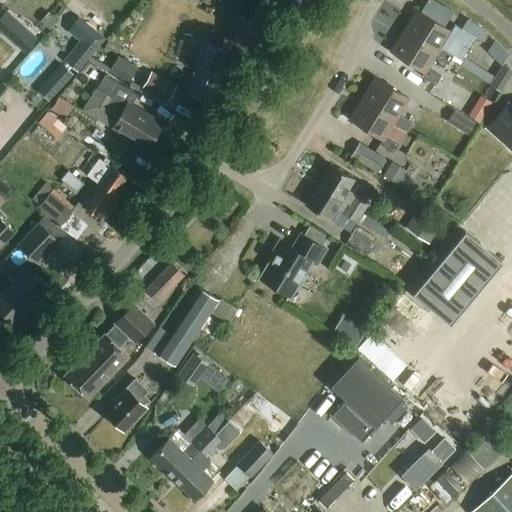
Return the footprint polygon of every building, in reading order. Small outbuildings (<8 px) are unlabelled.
[(6,11),(0,17),(0,32),(5,37),(19,22),(6,11)] [(436,53),(434,57),(447,65),(452,56),(440,48),(450,32),(415,11),(402,32),(436,53)] [(49,13),(40,23),(49,31),(57,21),(49,13)] [(64,62),(78,73),(105,40),(78,18),(68,32),(80,42),(64,62)] [(485,35),(487,32),(468,20),(461,30),(475,39),(480,42),(485,35)] [(436,53),(402,32),(389,53),(423,74),(421,77),(434,85),(440,76),(427,68),(434,57),(436,53)] [(228,51),(203,44),(188,96),(213,103),(228,51)] [(118,57),(109,72),(128,84),(137,69),(118,57)] [(511,70),(502,64),(489,86),(501,93),(511,75),(511,70)] [(37,93),(50,104),(74,76),(61,65),(37,93)] [(141,89),(167,104),(177,87),(151,73),(141,89)] [(137,95),(105,76),(96,91),(110,99),(101,114),(116,123),(113,128),(147,148),(162,124),(131,106),(137,95)] [(374,78),(361,99),(395,120),(392,125),(405,133),(411,123),(398,115),(408,98),(374,78)] [(395,120),(361,99),(348,120),(381,140),(378,145),(392,154),(398,144),(385,136),(392,125),(395,120)] [(511,110),(507,106),(488,126),(507,143),(511,137),(511,110)] [(479,124),(484,116),(472,108),(467,117),(479,124)] [(47,112),(37,124),(56,140),(66,128),(47,112)] [(453,114),(447,123),(467,136),(474,126),(453,114)] [(358,146),(350,159),(376,175),(384,162),(358,146)] [(87,176),(94,180),(78,203),(106,222),(129,189),(122,184),(127,177),(100,158),(87,176)] [(390,164),(381,179),(397,187),(405,174),(390,164)] [(318,186),(342,201),(355,180),(331,166),(318,186)] [(0,175),(0,207),(16,190),(0,175)] [(342,201),(318,186),(306,206),(349,234),(357,221),(362,214),(347,204),(346,205),(341,201),(342,201)] [(224,219),(237,204),(219,189),(206,204),(224,219)] [(38,208),(60,227),(73,212),(50,193),(38,208)] [(353,195),(347,204),(362,214),(368,205),(353,195)] [(417,210),(403,230),(428,246),(441,226),(417,210)] [(362,214),(357,221),(373,233),(378,225),(362,214)] [(45,216),(16,247),(37,266),(66,236),(45,216)] [(0,248),(14,234),(0,219),(0,248)] [(378,225),(373,233),(385,241),(391,233),(378,225)] [(354,229),(346,242),(364,253),(373,239),(354,229)] [(450,325),(502,262),(465,232),(413,294),(450,325)] [(325,250),(301,235),(292,249),(280,242),(275,250),(277,252),(260,279),(290,297),(311,263),(316,266),(325,250)] [(171,264),(155,280),(168,293),(184,277),(171,264)] [(49,290),(26,268),(14,280),(15,282),(0,297),(0,309),(14,323),(35,300),(37,302),(49,290)] [(174,367),(204,322),(218,301),(199,288),(155,355),(174,367)] [(220,300),(212,314),(228,324),(237,310),(220,300)] [(511,304),(417,402),(462,440),(511,387),(511,304)] [(105,335),(104,335),(65,376),(88,398),(127,357),(119,350),(129,339),(135,344),(153,326),(133,305),(114,325),(115,325),(105,335)] [(353,323),(342,340),(355,348),(366,331),(353,323)] [(192,354),(177,375),(189,384),(205,363),(192,354)] [(361,444),(375,428),(402,399),(357,358),(330,388),(345,401),(331,417),(361,444)] [(147,392),(135,380),(115,401),(116,403),(105,414),(123,432),(146,408),(139,401),(147,392)] [(254,411),(266,398),(257,391),(246,403),(254,411)] [(150,459),(173,479),(200,451),(224,426),(224,425),(215,435),(199,420),(190,429),(183,435),(190,443),(182,452),(168,440),(150,459)] [(200,451),(173,479),(194,500),(211,481),(202,472),(209,465),(210,458),(233,434),(224,426),(200,451)] [(449,501),(507,447),(489,428),(432,482),(449,501)] [(236,466),(251,479),(273,455),(258,442),(236,466)] [(431,453),(428,449),(401,477),(415,491),(442,464),(431,453)] [(470,511),(511,511),(511,473),(511,474),(470,511)]
